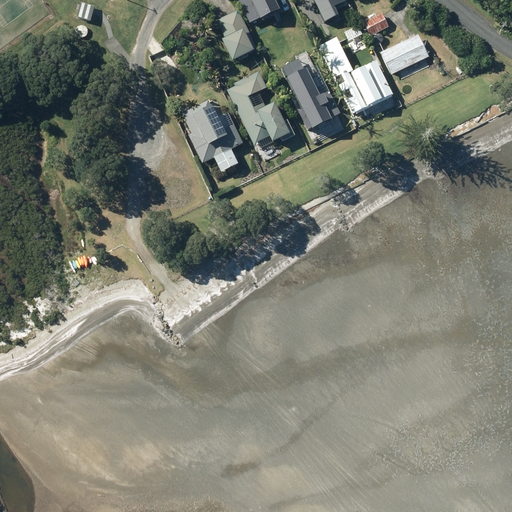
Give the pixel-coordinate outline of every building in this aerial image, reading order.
[(269,0),(229,0),(244,28),(276,12),(269,0)] [(340,0),(315,0),(323,14),(342,4),(340,0)] [(80,3),(76,19),(91,23),(95,7),(80,3)] [(210,23),(218,40),(213,43),(223,65),(251,51),(232,12),(210,23)] [(377,15),(358,25),(366,39),(385,29),(377,15)] [(76,30),(75,32),(75,34),(76,36),(77,38),(79,39),(82,39),(84,39),(86,38),(87,36),(88,34),(89,32),(88,29),(87,28),(85,26),(83,26),(80,26),(78,26),(77,28),(76,30)] [(413,36),(375,55),(386,77),(424,59),(413,36)] [(321,56),(319,57),(346,112),(352,110),(353,113),(389,96),(377,71),(353,82),(336,48),(333,50),(330,44),(318,50),(321,56)] [(282,61),(271,67),(276,77),(287,72),(282,61)] [(276,79),(304,134),(332,120),(312,80),(310,80),(303,65),(276,79)] [(233,84),(235,86),(221,93),(249,149),(253,147),(254,151),(281,138),(265,106),(259,109),(252,95),(262,90),(254,74),(233,84)] [(224,132),(209,102),(183,115),(193,135),(190,137),(204,165),(215,159),(223,173),(240,164),(233,150),(244,145),(234,127),(224,132)]
